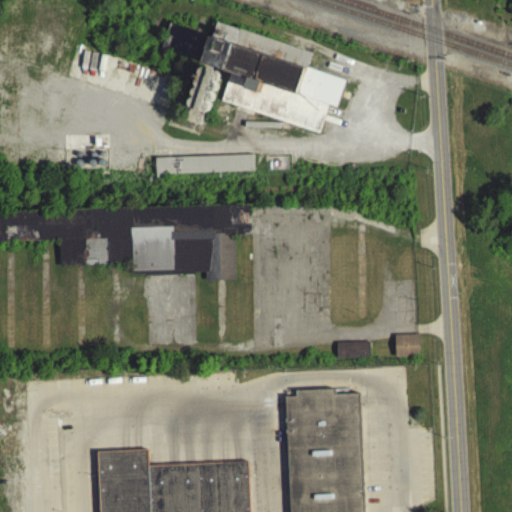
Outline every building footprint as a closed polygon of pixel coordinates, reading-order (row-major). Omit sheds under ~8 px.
[(221,108),(318,137),(326,110),(335,113),(343,85),(306,74),(310,57),(215,28),(211,42),(169,29),(161,56),(200,68),(187,113),(204,118),(217,74),(230,77),(221,108)] [(153,160),(153,178),(251,177),(251,159),(153,160)] [(0,245),(59,245),(59,269),(131,268),(131,279),(204,278),(204,284),(233,284),(233,238),(250,238),(249,211),(0,214),(0,245)] [(393,361),(417,361),(417,339),(393,339),(393,361)] [(335,346),(335,362),(368,362),(368,346),(335,346)] [(285,511),(358,511),(356,399),(333,399),(332,394),(293,395),(294,400),(283,400),(285,511)] [(248,511),(247,465),(147,468),(146,453),(96,455),(97,511),(248,511)]
